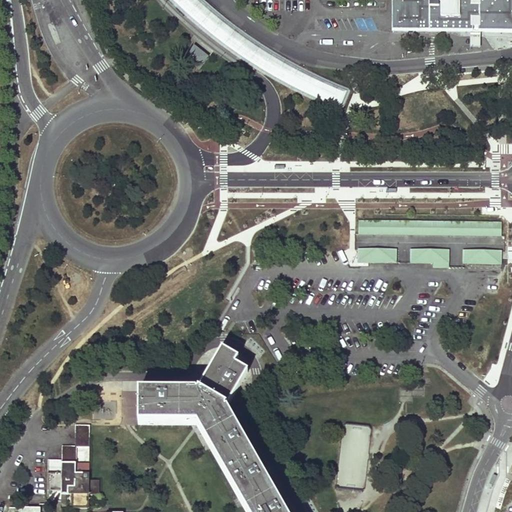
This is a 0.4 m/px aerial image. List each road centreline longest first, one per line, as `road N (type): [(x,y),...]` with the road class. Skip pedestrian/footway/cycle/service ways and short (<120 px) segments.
road 1 (residential): [(304,511),(253,414),(254,365),(236,344),(214,342),(184,378),(100,380),(30,418)]
road 2 (tertiary): [(511,179),(192,180)]
road 3 (residential): [(511,54),(370,64),(292,49),(220,0)]
road 4 (secondary): [(0,408),(91,310),(108,258)]
road 5 (secondary): [(13,0),(28,99),(56,136)]
road 6 (secondary): [(40,184),(0,318)]
road 7 (secondary): [(108,258),(143,254),(171,234),(192,180)]
